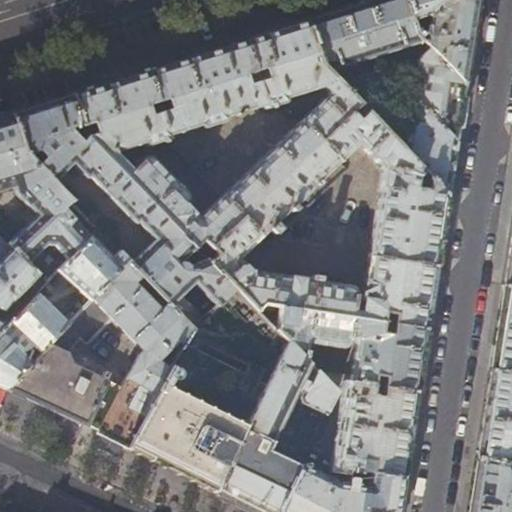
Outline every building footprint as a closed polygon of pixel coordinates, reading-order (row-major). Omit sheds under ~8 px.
[(369,0),(361,3),(321,15),(304,21),(318,63),(357,105),(360,108),(377,92),(363,77),(351,76),(343,67),(374,57),(378,69),(390,65),(386,53),(414,44),(423,53),(428,49),(414,34),(402,0),(369,0)] [(470,33),(475,0),(402,0),(414,34),(428,49),(462,85),(470,33)] [(321,15),(318,5),(301,11),(304,21),(321,15)] [(278,29),(243,40),(263,103),(264,106),(265,107),(267,109),(282,105),(283,103),(284,102),(286,101),(286,99),(322,87),(329,94),(300,122),(318,142),(349,113),(357,105),(318,63),(304,21),(278,29)] [(194,56),(145,71),(166,137),(203,125),(203,127),(206,128),(207,128),(221,124),(222,124),(223,123),(223,121),(226,120),(225,118),(264,106),(263,103),(243,40),(194,56)] [(428,49),(423,53),(416,60),(410,97),(453,141),(456,122),(460,97),(462,85),(428,49)] [(114,81),(70,95),(82,135),(193,249),(200,256),(240,219),(221,198),(197,221),(183,206),(185,204),(186,200),(185,197),(183,194),(150,159),(148,158),(144,159),(143,159),(141,161),(130,172),(116,157),(115,155),(114,153),(144,144),(145,145),(147,145),(149,146),(150,146),(166,141),(166,140),(167,139),(166,137),(145,71),(114,81)] [(48,102),(9,114),(22,153),(52,184),(71,166),(85,180),(88,177),(134,225),(136,223),(153,241),(129,265),(191,330),(233,290),(204,261),(187,268),(186,266),(184,264),(178,264),(193,249),(82,135),(70,95),(48,102)] [(453,141),(410,97),(402,151),(445,196),(450,166),(453,141)] [(240,219),(200,256),(204,261),(233,290),(254,312),(260,306),(275,309),(424,330),(429,297),(440,226),(445,196),(402,151),(364,112),(355,120),(349,113),(318,142),(300,122),(221,198),(240,219)] [(0,116),(0,191),(12,187),(14,194),(35,214),(7,244),(45,283),(54,274),(58,269),(39,250),(44,245),(53,246),(67,260),(88,238),(63,212),(69,204),(52,184),(22,153),(9,114),(0,116)] [(511,218),(509,240),(501,287),(511,288),(511,218)] [(0,330),(33,296),(34,295),(33,295),(45,283),(7,244),(0,237),(0,330)] [(88,238),(67,260),(58,269),(54,274),(87,303),(89,300),(125,263),(116,253),(109,260),(88,238)] [(87,303),(65,327),(47,346),(6,389),(68,418),(82,424),(96,431),(95,434),(122,448),(154,396),(168,370),(191,330),(129,265),(125,263),(89,300),(87,303)] [(511,288),(501,287),(495,326),(488,371),(511,374),(511,288)] [(210,492),(284,342),(282,340),(274,332),(254,312),(233,290),(191,330),(168,370),(154,396),(122,448),(171,473),(210,492)] [(65,327),(33,296),(0,330),(0,386),(6,389),(47,346),(65,327)] [(419,363),(424,330),(275,309),(274,332),(282,340),(337,349),(340,349),(342,348),(344,346),(346,344),(346,343),(349,325),(356,326),(348,376),(312,371),(314,373),(334,393),(347,383),(371,387),(381,388),(415,393),(419,363)] [(294,394),(300,382),(307,366),(284,342),(210,492),(238,506),(249,511),(274,511),(298,468),(266,452),(294,394)] [(511,374),(488,371),(481,416),(475,458),(508,464),(511,464),(511,374)] [(307,385),(300,382),(294,394),(299,396),(297,400),(298,405),(322,417),(334,393),(314,373),(307,385)] [(370,398),(371,387),(347,383),(335,467),(336,468),(338,470),(340,470),(358,472),(401,479),(408,437),(415,393),(381,388),(380,399),(370,398)] [(511,511),(511,484),(504,491),(508,464),(475,458),(467,506),(466,511),(511,511)] [(396,511),(401,479),(358,472),(355,487),(353,487),(353,481),(346,480),(345,486),(335,484),(298,467),(298,468),(274,511),(396,511)]
